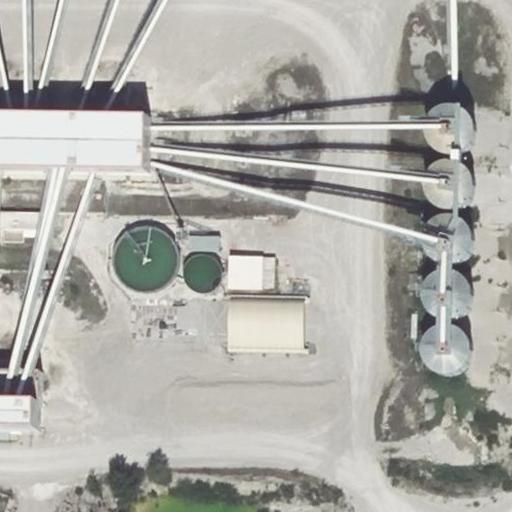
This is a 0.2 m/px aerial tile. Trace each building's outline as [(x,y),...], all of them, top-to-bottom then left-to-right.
[(477,141),(478,133),(475,121),(469,115),(462,111),(454,109),(446,111),(439,115),(433,121),(430,133),(432,141),(436,149),(446,156),(454,157),(462,156),(472,149),(477,141)] [(151,118),(0,116),(0,172),(151,174),(151,118)] [(476,197),(477,188),(476,180),(469,170),(461,166),(453,164),(445,166),(438,170),(432,176),(429,188),(432,201),(438,207),(445,211),(453,213),(461,211),(472,204),(476,197)] [(475,251),(477,243),(475,235),(468,224),(461,220),(452,219),(444,220),(437,224),(430,235),(428,243),(430,251),(437,261),(444,266),(452,267),(461,266),(468,261),(475,251)] [(180,263),(178,248),(173,239),(162,231),(151,227),(142,228),(132,231),(124,237),(117,248),(115,259),(119,275),(126,284),(140,291),(154,292),(165,287),(176,276),(180,263)] [(221,237),(190,236),(190,252),(221,252),(221,237)] [(223,282),(224,276),(222,266),(218,260),(205,256),(198,257),(190,263),(185,276),(190,288),(195,293),(205,295),(217,291),(223,282)] [(264,258),(231,257),(230,289),(263,290),(264,258)] [(474,306),(476,298),(474,290),(467,279),(460,275),(451,274),(443,275),(436,280),(429,290),(427,298),(429,306),(433,314),(439,319),(452,322),(460,321),(467,316),(474,306)] [(225,298),(224,352),(302,353),(302,299),(225,298)] [(473,363),(475,353),(473,345),(467,336),(458,330),(447,329),(437,331),(429,338),(425,346),(423,355),(425,364),(430,372),(438,378),(449,380),(459,378),(467,373),(473,363)] [(0,371),(0,433),(42,434),(43,372),(0,371)]
